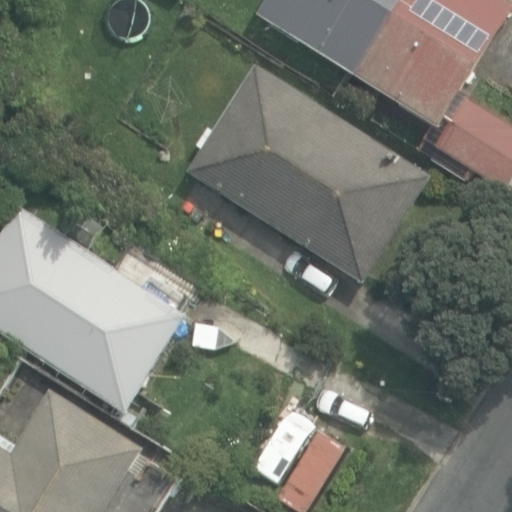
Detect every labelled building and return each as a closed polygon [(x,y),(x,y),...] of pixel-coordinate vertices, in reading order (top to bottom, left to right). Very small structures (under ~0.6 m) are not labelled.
[(511,3),(507,0),(273,0),(263,15),(453,134),(442,151),(509,194),(511,188),(511,117),(478,96),(491,75),(486,72),(511,30),(511,3)] [(194,173),(369,284),(436,180),(261,69),(194,173)] [(350,74),(337,97),(368,115),(381,92),(350,74)] [(0,249),(0,325),(132,412),(192,319),(25,211),(0,249)] [(0,511),(165,511),(185,481),(148,458),(151,453),(56,393),(17,455),(0,444),(0,511)]
